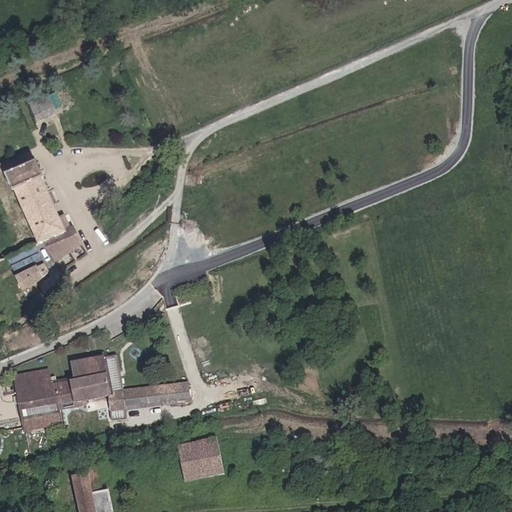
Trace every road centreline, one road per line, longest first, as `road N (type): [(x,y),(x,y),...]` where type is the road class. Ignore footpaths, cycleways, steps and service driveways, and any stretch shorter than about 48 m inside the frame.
road 1 (track): [(161,511),(511,490)]
road 2 (unclassified): [(509,0),(204,131)]
